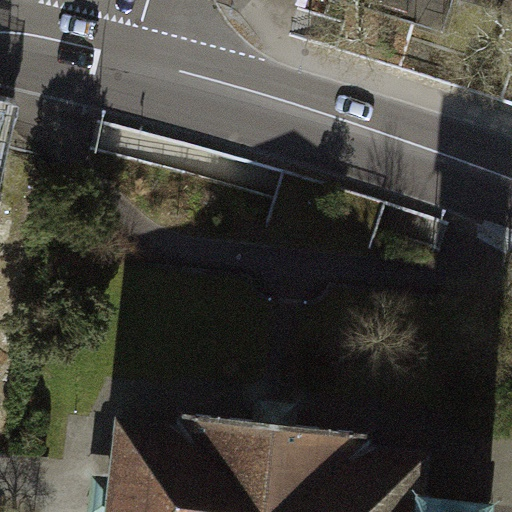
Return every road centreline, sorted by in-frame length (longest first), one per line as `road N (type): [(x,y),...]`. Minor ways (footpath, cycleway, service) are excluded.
road 1 (secondary): [(133,75),(511,178)]
road 2 (secondary): [(0,45),(133,75)]
